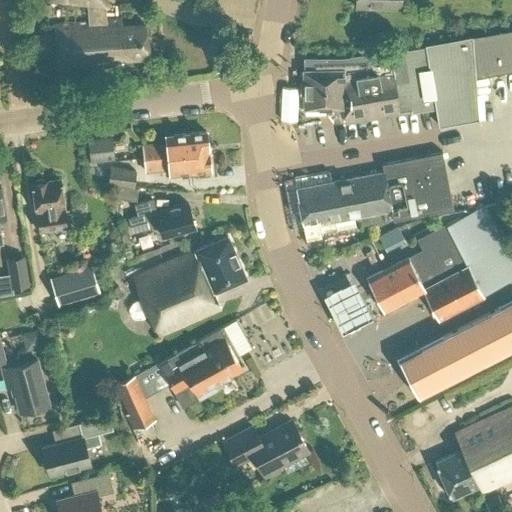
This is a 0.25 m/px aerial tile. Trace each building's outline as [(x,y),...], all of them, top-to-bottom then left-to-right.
[(105,4),(105,0),(73,0),(90,2),(92,20),(54,23),(57,68),(71,67),(71,65),(83,64),(84,67),(111,65),(110,59),(148,56),(146,23),(121,25),(120,18),(106,19),(105,3),(105,4)] [(511,28),(472,36),(468,37),(400,48),(342,58),(304,57),(304,69),(304,108),(324,108),(334,119),(344,119),(344,121),(393,114),(435,106),(438,123),(478,116),(475,76),(511,69),(511,28)] [(162,157),(207,153),(205,130),(166,134),(167,141),(143,143),(144,156),(162,154),(162,157)] [(90,161),(114,158),(111,135),(87,138),(90,161)] [(414,219),(438,215),(430,170),(453,166),(450,149),(381,161),(382,170),(286,191),(292,222),(297,221),(302,244),(324,240),(320,221),(392,207),(389,192),(415,187),(418,201),(411,202),(414,219)] [(162,154),(144,156),(145,169),(169,167),(170,174),(209,170),(207,153),(162,157),(162,154)] [(133,185),(135,168),(110,165),(108,181),(133,185)] [(67,225),(60,177),(44,180),(43,178),(34,179),(34,181),(32,181),(39,229),(67,225)] [(136,199),(138,187),(117,184),(115,196),(136,199)] [(156,210),(152,197),(135,202),(138,213),(128,216),(132,230),(160,222),(163,236),(194,227),(187,202),(156,210)] [(483,292),(501,283),(511,277),(511,261),(481,207),(420,237),(425,248),(370,274),(378,291),(375,295),(377,300),(382,299),(385,306),(424,287),(439,317),(485,295),(483,292)] [(158,333),(220,306),(213,290),(246,276),(228,234),(194,248),(195,249),(134,275),(143,297),(133,301),(129,307),(132,315),(141,316),(150,312),(158,333)] [(12,286),(28,284),(24,255),(7,258),(12,286)] [(59,304),(98,290),(88,262),(49,276),(59,304)] [(372,318),(354,282),(324,297),(342,335),(372,318)] [(114,298),(123,295),(119,285),(110,288),(114,298)] [(511,304),(400,358),(419,398),(511,353),(511,304)] [(227,339),(225,336),(220,326),(133,374),(115,382),(129,412),(126,414),(135,430),(156,418),(145,396),(170,381),(183,405),(222,383),(220,379),(242,366),(232,349),(234,347),(229,338),(227,339)] [(48,402),(36,358),(1,367),(6,388),(7,389),(12,388),(18,410),(48,402)] [(482,491),(511,477),(511,405),(456,431),(463,447),(436,460),(453,496),(478,484),(482,491)] [(48,472),(89,461),(85,446),(100,442),(94,417),(66,424),(70,438),(41,445),(48,472)] [(308,448),(292,417),(258,435),(253,425),(224,439),(236,462),(256,453),(266,475),(282,467),(280,463),(308,448)] [(58,511),(101,511),(97,494),(113,489),(108,470),(80,477),(83,491),(55,498),(58,511)] [(200,497),(206,511),(229,511),(221,489),(200,497)] [(489,509),(502,503),(497,493),(484,498),(489,509)]
